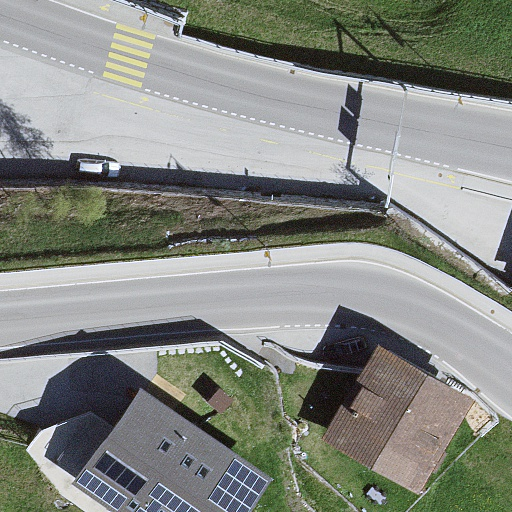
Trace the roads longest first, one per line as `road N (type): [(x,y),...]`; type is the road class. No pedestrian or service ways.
road 1 (secondary): [(0,319),(368,294),(429,315),(511,373)]
road 2 (secondary): [(511,144),(223,82),(0,11)]
